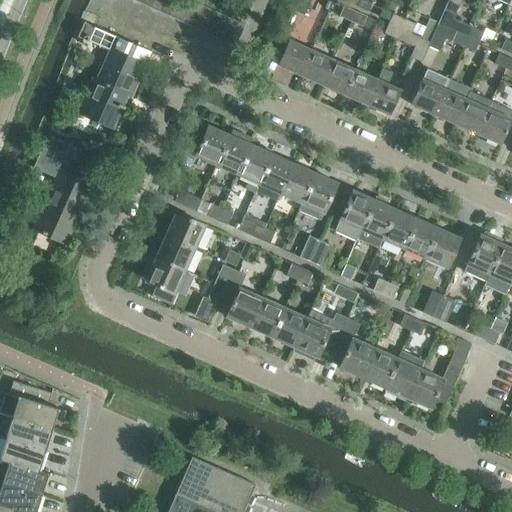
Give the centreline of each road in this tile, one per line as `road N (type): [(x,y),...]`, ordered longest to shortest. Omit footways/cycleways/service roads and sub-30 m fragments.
road 1 (residential): [(511,489),(104,305),(98,273),(181,81)]
road 2 (residential): [(511,212),(210,76),(181,81)]
